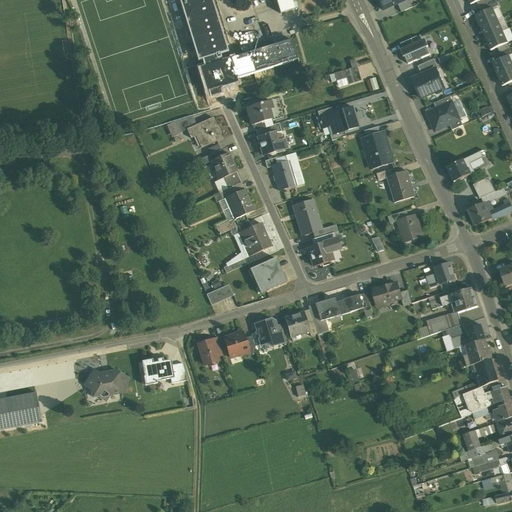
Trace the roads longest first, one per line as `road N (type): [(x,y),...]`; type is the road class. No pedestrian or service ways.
road 1 (residential): [(0,366),(178,330),(307,292)]
road 2 (tertiary): [(466,244),(356,0)]
road 3 (residential): [(225,94),(307,292)]
road 4 (track): [(195,511),(198,406),(178,330)]
road 5 (residential): [(307,292),(466,244)]
road 6 (residential): [(450,0),(511,137)]
road 7 (tertiary): [(511,370),(466,244)]
